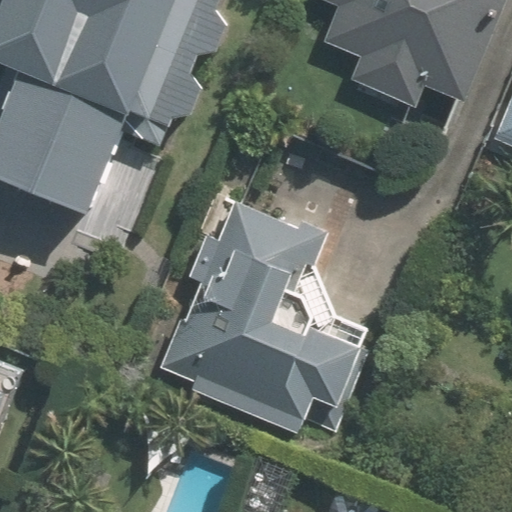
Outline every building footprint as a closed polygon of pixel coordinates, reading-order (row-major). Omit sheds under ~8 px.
[(168,148),(225,7),(215,2),(215,0),(22,0),(0,56),(0,57),(32,70),(0,159),(0,179),(106,216),(139,137),(168,148)] [(452,91),(473,98),(511,7),(511,0),(335,0),(346,4),(329,41),(387,66),(380,82),(445,110),(452,91)] [(511,114),(501,140),(511,144),(511,114)] [(312,232),(243,202),(226,243),(213,237),(195,278),(208,283),(191,323),(185,320),(164,368),(198,382),(195,389),(304,436),(311,421),(337,432),(373,351),(349,340),(323,273),(340,234),(315,223),(312,232)] [(0,436),(16,395),(0,388),(0,436)]
